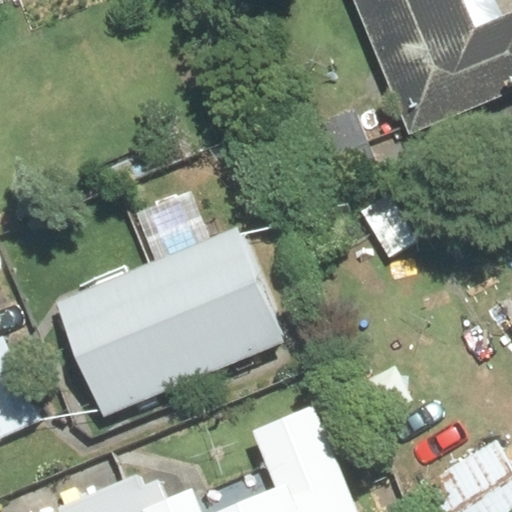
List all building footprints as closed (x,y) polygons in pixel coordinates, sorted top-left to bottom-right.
[(481,0),(369,0),(428,134),(511,97),(511,14),(492,23),(481,0)] [(363,108),(287,141),(318,214),(394,182),(363,108)] [(252,225),(67,294),(110,409),(295,340),(252,225)] [(24,328),(0,337),(0,438),(57,417),(24,328)] [(230,436),(58,497),(63,511),(390,511),(348,394),(267,422),(288,481),(251,494),(230,436)] [(511,511),(511,429),(435,479),(456,511),(511,511)]
